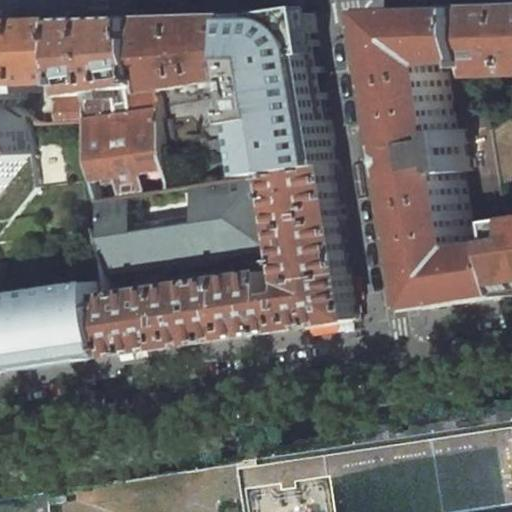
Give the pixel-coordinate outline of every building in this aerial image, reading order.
[(486,75),(511,74),(511,5),(475,7),(484,62),(486,75)] [(475,7),(384,10),(431,309),(511,296),(511,240),(477,246),(466,173),(475,171),(468,129),(459,130),(448,63),(484,62),(475,7)] [(340,165),(316,12),(290,13),(244,14),(252,76),(255,91),(257,106),(252,107),(263,177),(266,177),(280,174),(340,165)] [(244,14),(150,17),(161,91),(252,76),(244,14)] [(176,191),(165,120),(163,106),(161,91),(150,17),(77,19),(92,122),(103,203),(176,191)] [(12,21),(0,36),(0,89),(22,105),(27,99),(29,97),(29,83),(59,82),(60,103),(62,122),(92,122),(77,19),(12,21)] [(14,221),(42,186),(35,115),(34,114),(27,108),(22,105),(0,89),(0,220),(2,223),(14,221)] [(340,165),(280,174),(300,298),(283,301),(279,271),(235,277),(244,337),(365,319),(340,165)] [(263,177),(221,184),(232,257),(233,262),(271,256),(277,250),(266,177),(263,177)] [(176,191),(103,203),(114,281),(139,277),(138,272),(232,257),(221,184),(176,191)] [(235,277),(116,295),(124,353),(124,355),(244,337),(235,277)] [(0,372),(124,353),(116,295),(114,281),(0,298),(0,372)] [(511,511),(511,422),(238,463),(240,472),(246,511),(511,511)] [(238,463),(55,494),(57,511),(246,511),(240,472),(238,463)] [(0,511),(57,511),(55,494),(0,500),(0,511)]
